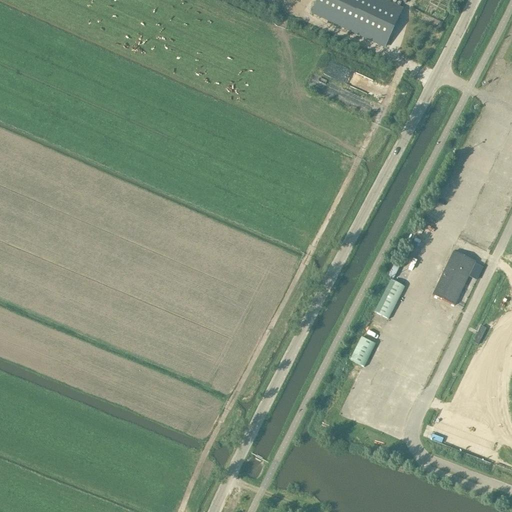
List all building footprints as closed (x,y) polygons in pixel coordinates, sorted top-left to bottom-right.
[(402,12),(375,0),(319,0),(313,16),(384,50),(402,12)] [(345,72),(347,67),(329,61),(326,70),(341,76),(343,71),(345,72)] [(507,85),(509,80),(498,75),(496,81),(507,85)] [(432,296),(454,306),(475,263),(453,252),(432,296)] [(374,313),(388,320),(405,288),(391,281),(374,313)] [(476,336),(473,343),(475,344),(477,346),(485,329),(483,328),(481,327),(479,331),(476,336)] [(375,345),(361,338),(350,361),(362,367),(364,368),(368,360),(375,345)]
